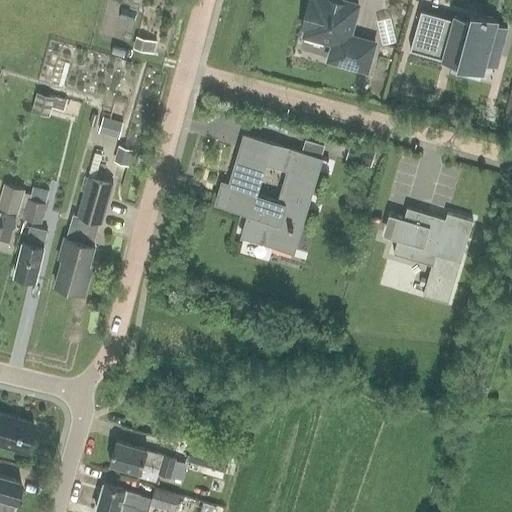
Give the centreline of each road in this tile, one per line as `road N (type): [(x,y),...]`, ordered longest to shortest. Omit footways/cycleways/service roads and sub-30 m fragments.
road 1 (unclassified): [(187,72),(107,359),(77,393)]
road 2 (residential): [(187,72),(511,158)]
road 3 (unclassified): [(55,511),(84,416),(77,393)]
